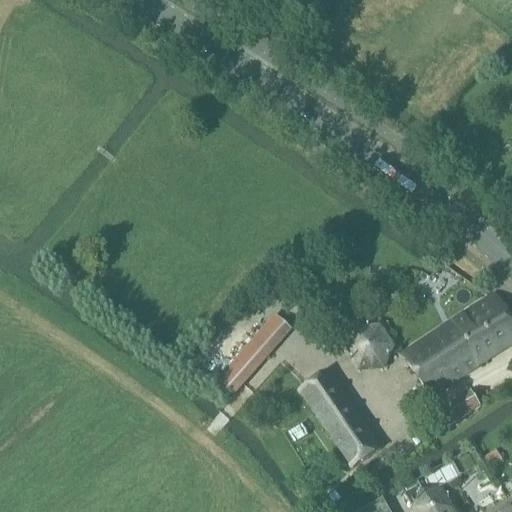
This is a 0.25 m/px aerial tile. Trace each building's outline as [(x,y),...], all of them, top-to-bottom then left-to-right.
[(451,324),(401,357),(430,398),(476,370),(511,346),(511,325),(495,297),(451,324)] [(390,334),(390,329),(388,324),(386,320),(382,316),(379,313),(374,311),(368,309),(363,309),(360,310),(354,312),(348,317),(345,321),(343,325),(342,329),(341,334),(343,343),(346,348),(349,352),(353,355),(357,357),(361,358),(366,358),(374,357),(379,355),(382,352),(386,348),(388,343),(390,338),(390,334)] [(234,397),(290,331),(275,318),(218,383),(234,397)] [(298,394),(303,401),(352,472),(383,451),(329,373),(298,394)] [(440,410),(452,427),(480,407),(470,392),(440,410)]
